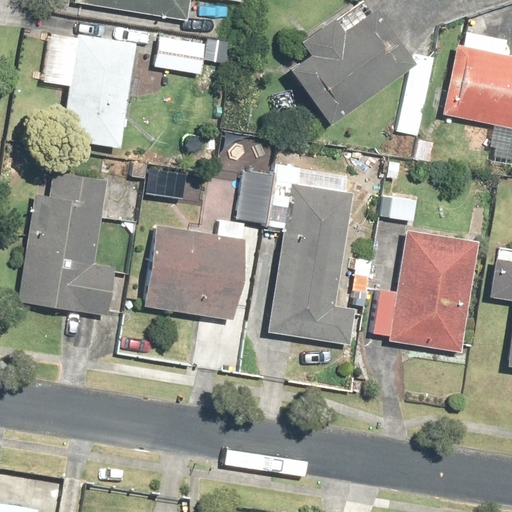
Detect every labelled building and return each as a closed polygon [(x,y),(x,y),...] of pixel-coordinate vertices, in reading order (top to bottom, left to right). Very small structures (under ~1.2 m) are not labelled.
[(185,0),(72,0),(182,19),(185,0)] [(235,0),(192,0),(191,11),(234,15),(235,0)] [(406,63),(361,0),(356,0),(293,44),(303,59),(284,72),(320,123),(406,63)] [(114,141),(129,40),(44,28),(37,78),(64,82),(57,133),(114,141)] [(200,39),(154,33),(150,62),(196,67),(200,39)] [(462,47),(450,46),(440,119),(489,126),(487,145),(493,146),(489,168),(511,172),(511,164),(511,60),(499,59),(502,40),(464,35),(462,47)] [(432,60),(412,55),(396,130),(416,134),(432,60)] [(229,215),(241,217),(261,219),(270,154),(273,131),(219,123),(213,169),(234,171),(229,215)] [(270,154),(261,219),(273,221),(259,327),(345,339),(349,308),(356,309),(363,255),(347,253),(341,302),(330,301),(346,186),(291,179),(294,158),(270,154)] [(41,191),(28,189),(12,297),(113,313),(121,265),(90,260),(97,214),(121,218),(127,178),(45,166),(41,191)] [(380,195),(377,220),(412,223),(414,198),(380,195)] [(212,226),(147,217),(136,303),(228,315),(241,217),(229,215),(213,213),(212,226)] [(477,243),(403,232),(393,294),(378,292),(370,342),(459,356),(477,243)] [(511,371),(511,261),(490,258),(484,301),(511,304),(511,312),(504,370),(511,371)]
